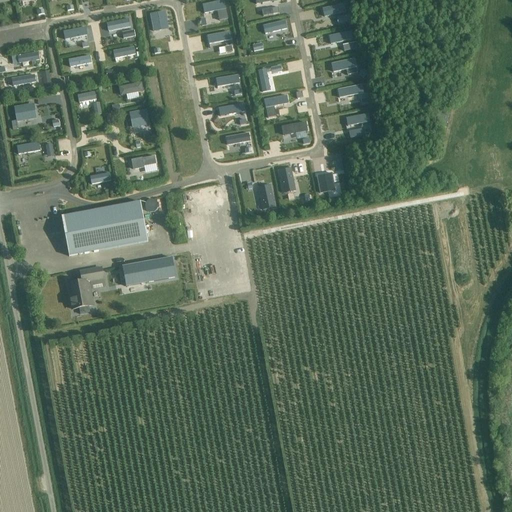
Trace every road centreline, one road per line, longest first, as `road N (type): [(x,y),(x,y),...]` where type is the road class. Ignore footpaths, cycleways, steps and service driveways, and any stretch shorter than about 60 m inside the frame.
road 1 (unclassified): [(51,511),(0,219)]
road 2 (track): [(511,287),(479,371),(481,434),(500,511)]
